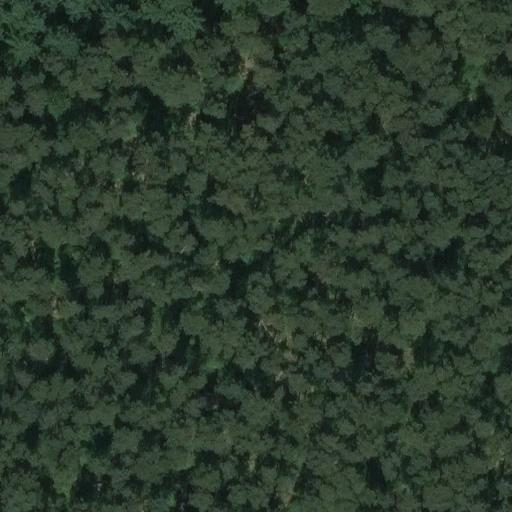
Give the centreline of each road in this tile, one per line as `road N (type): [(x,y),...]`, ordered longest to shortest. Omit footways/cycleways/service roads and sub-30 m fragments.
road 1 (track): [(0,101),(301,511)]
road 2 (track): [(325,0),(64,188)]
road 3 (track): [(388,511),(511,392)]
